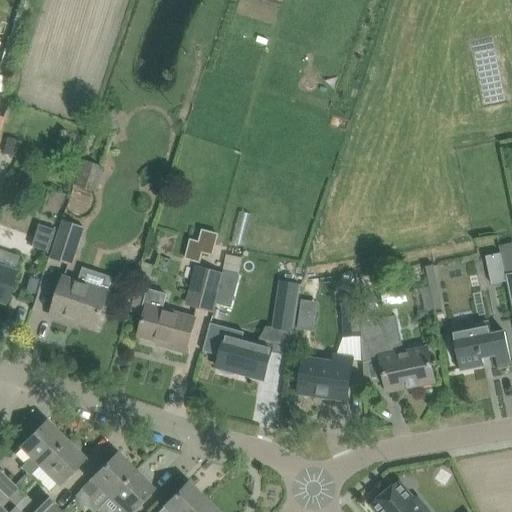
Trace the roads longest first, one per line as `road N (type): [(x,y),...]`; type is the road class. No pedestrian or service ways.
road 1 (residential): [(313,489),(270,454),(30,380)]
road 2 (residential): [(511,429),(371,455),(313,489)]
